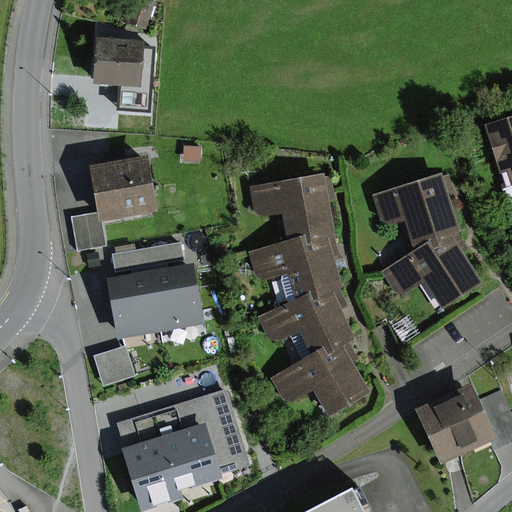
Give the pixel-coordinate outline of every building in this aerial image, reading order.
[(95,47),(91,86),(145,92),(149,53),(95,47)] [(509,121),(488,128),(502,170),(500,171),(505,186),(503,187),(510,207),(511,206),(511,110),(506,112),(509,121)] [(151,169),(90,178),(97,218),(98,230),(104,229),(159,220),(151,169)] [(292,216),(297,243),(323,235),(323,236),(331,235),(324,197),(321,178),(294,183),(289,179),(285,184),(253,190),(257,211),(263,214),(283,210),(292,216)] [(444,194),(439,178),(378,199),(383,218),(391,222),(405,218),(414,222),(422,251),(447,235),(454,231),(444,194)] [(305,299),(328,290),(338,286),(328,252),(323,236),(323,235),(297,243),(254,255),(259,274),(265,278),(291,270),(297,274),(305,299)] [(447,235),(422,251),(386,273),(396,290),(405,291),(427,278),(433,278),(448,303),(478,283),(456,249),(447,235)] [(144,273),(127,276),(137,337),(223,323),(213,262),(157,271),(144,273)] [(309,332),(320,354),(338,345),(351,339),(335,304),(328,290),(305,299),(262,319),(270,336),(278,339),(301,328),(309,332)] [(338,345),(320,354),(275,380),(286,398),(292,400),(315,385),(322,388),(336,411),(366,392),(345,357),(338,345)] [(202,428),(216,471),(247,462),(239,437),(225,393),(194,401),(202,428)] [(437,408),(423,414),(442,455),(488,435),(469,394),(456,400),(453,394),(434,403),(437,408)] [(154,415),(178,489),(219,477),(216,471),(202,428),(181,435),(174,438),(167,411),(154,415)] [(178,489),(154,415),(140,419),(148,446),(146,447),(128,452),(144,508),(179,496),(178,489)] [(372,511),(360,489),(314,511),(372,511)]
